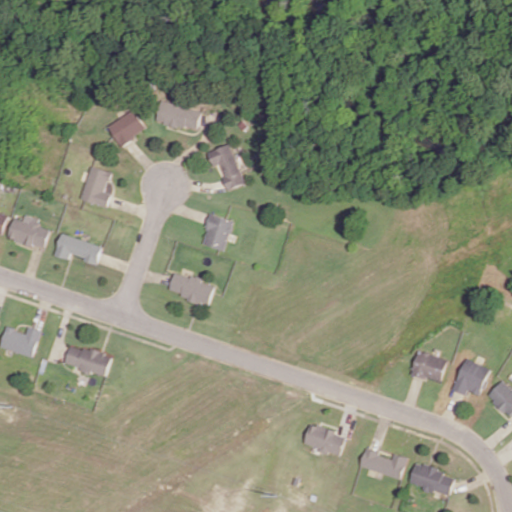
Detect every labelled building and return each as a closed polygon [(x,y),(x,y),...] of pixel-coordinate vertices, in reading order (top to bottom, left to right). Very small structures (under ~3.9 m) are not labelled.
[(197,131),(203,111),(163,99),(157,119),(197,131)] [(109,122),(119,144),(146,131),(137,110),(109,122)] [(228,189),(246,183),(232,143),(209,150),(214,166),(220,164),(228,189)] [(82,199),(106,206),(115,173),(91,166),(82,199)] [(10,211),(0,208),(0,231),(4,233),(10,211)] [(225,250),(235,220),(212,213),(202,243),(225,250)] [(15,217),(8,236),(44,249),(51,230),(40,225),(42,219),(26,214),(24,220),(15,217)] [(71,254),(99,263),(104,245),(62,233),(56,255),(70,259),(71,254)] [(169,291),(209,305),(216,285),(176,271),(169,291)] [(34,357),(43,330),(29,326),(27,332),(8,326),(1,346),(34,357)] [(107,376),(113,356),(72,343),(66,364),(107,376)] [(442,382),(449,360),(419,350),(412,372),(442,382)] [(491,367),(466,358),(455,390),(467,394),(468,389),(482,394),(491,367)] [(511,416),(511,386),(504,379),(489,395),(511,416)] [(346,437),(336,434),(337,429),(310,422),(304,445),(341,455),(346,437)] [(361,466),(402,478),(409,457),(394,452),(393,457),(366,449),(361,466)] [(457,475),(417,462),(410,483),(450,495),(457,475)]
